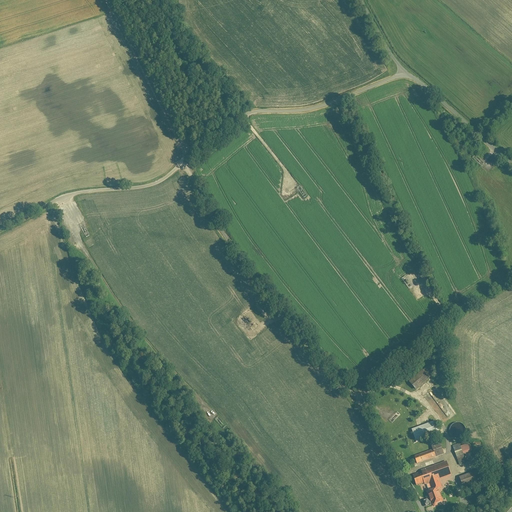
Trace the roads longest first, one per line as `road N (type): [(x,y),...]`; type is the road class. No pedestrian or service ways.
road 1 (unclassified): [(186,153),(187,172),(218,228),(352,395)]
road 2 (unclassified): [(186,153),(243,112),(313,107),(402,73)]
road 3 (unclassified): [(0,224),(77,191),(150,185),(186,153)]
road 4 (unclassified): [(106,0),(186,153)]
road 5 (unclassified): [(402,73),(511,166)]
